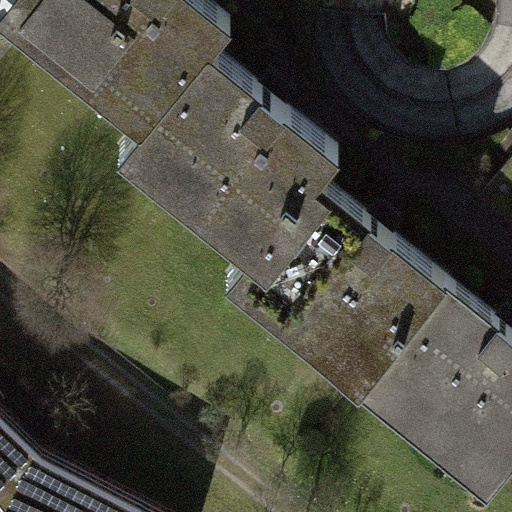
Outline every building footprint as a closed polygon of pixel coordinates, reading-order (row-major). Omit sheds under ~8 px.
[(0,0),(0,23),(18,0),(0,0)] [(201,33),(223,8),(213,0),(19,0),(44,20),(38,27),(116,91),(123,83),(146,102),(201,33)] [(310,164),(331,138),(201,33),(146,102),(126,127),(149,146),(142,154),(223,219),(230,211),(255,232),(310,164)] [(511,142),(478,185),(511,212),(511,142)] [(364,362),(441,267),(310,164),(255,232),(233,258),(258,278),(252,286),(333,351),(340,344),(364,362)] [(495,467),(511,446),(511,324),(441,267),(364,362),(387,380),(380,389),(461,453),(468,445),(495,467)] [(0,511),(166,511),(36,445),(0,409),(0,511)]
